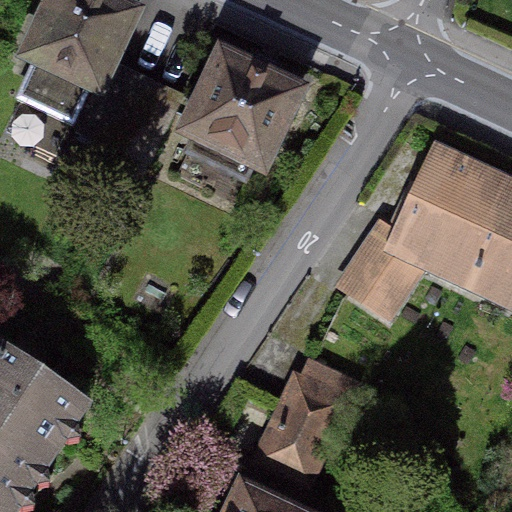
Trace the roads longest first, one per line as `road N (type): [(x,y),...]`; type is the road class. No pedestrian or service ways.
road 1 (residential): [(112,511),(390,90),(401,54)]
road 2 (tertiary): [(283,0),(401,54)]
road 3 (tertiary): [(401,54),(511,105)]
